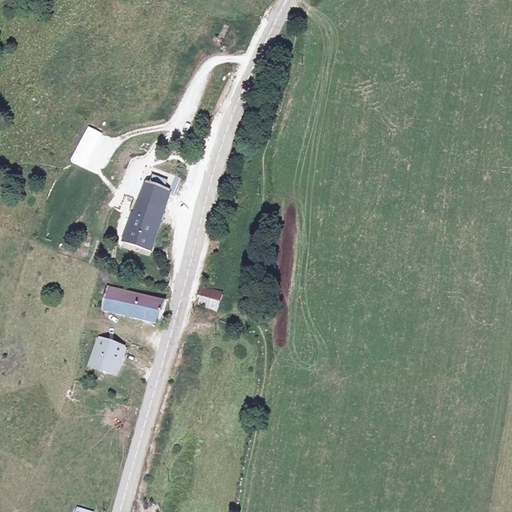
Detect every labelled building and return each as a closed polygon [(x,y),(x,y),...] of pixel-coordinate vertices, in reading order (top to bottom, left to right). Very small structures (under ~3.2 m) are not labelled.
[(257,39),(251,36),(244,49),(250,52),(257,39)] [(101,134),(87,127),(70,162),(84,169),(101,134)] [(176,196),(181,180),(149,170),(143,186),(150,188),(172,195),(176,196)] [(127,245),(154,254),(172,195),(150,188),(141,219),(136,217),(127,245)] [(201,290),(196,306),(216,311),(220,295),(201,290)] [(108,314),(164,321),(169,300),(113,291),(108,314)] [(100,342),(97,352),(123,361),(126,351),(100,342)] [(92,367),(118,375),(123,361),(97,352),(92,367)]
